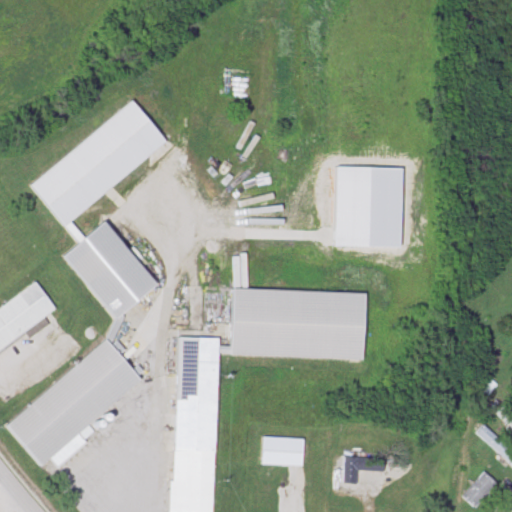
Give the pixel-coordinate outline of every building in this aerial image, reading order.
[(115,320),(158,286),(108,222),(65,256),(115,320)] [(0,350),(57,311),(37,283),(0,308),(0,350)] [(358,293),(224,289),(222,347),(211,347),(212,338),(170,337),(165,511),(206,511),(211,355),(356,359),(358,293)] [(142,380),(108,340),(7,426),(42,467),(51,460),(57,467),(108,424),(101,415),(142,380)] [(511,432),(511,419),(500,406),(493,412),(511,432)] [(511,462),(511,455),(479,425),(471,433),(508,467),(511,462)] [(379,472),(379,459),(339,458),(338,484),(352,484),(352,472),(379,472)] [(455,496),(469,509),(492,484),(478,472),(455,496)]
